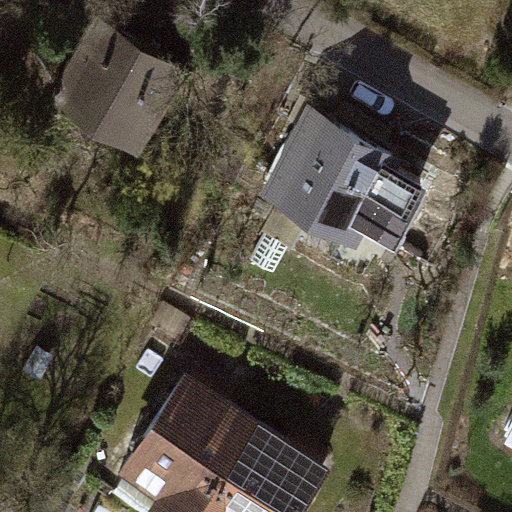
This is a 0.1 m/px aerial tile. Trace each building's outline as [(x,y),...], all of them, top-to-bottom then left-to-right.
[(32,120),(137,170),(180,80),(75,30),(32,120)] [(402,172),(304,123),(258,213),(357,262),(402,172)] [(204,511),(259,422),(183,377),(116,487),(158,511),(204,511)] [(511,413),(496,443),(511,451),(511,413)] [(313,511),(339,470),(259,422),(204,511),(313,511)]
